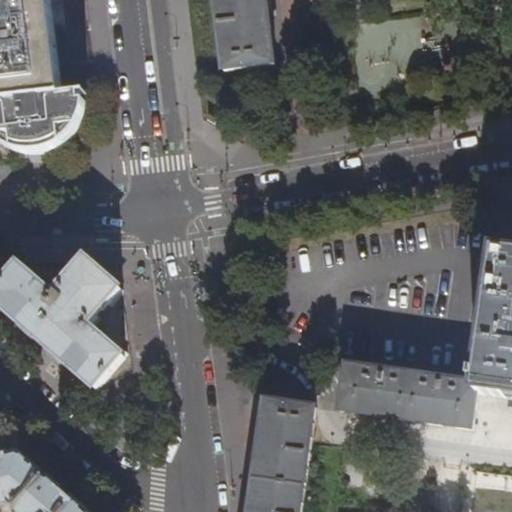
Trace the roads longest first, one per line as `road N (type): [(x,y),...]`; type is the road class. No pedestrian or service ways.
road 1 (residential): [(511,147),(161,213)]
road 2 (residential): [(196,500),(161,213)]
road 3 (residential): [(0,371),(157,500),(196,500)]
road 4 (residential): [(127,0),(161,213)]
road 5 (residential): [(161,213),(0,225)]
